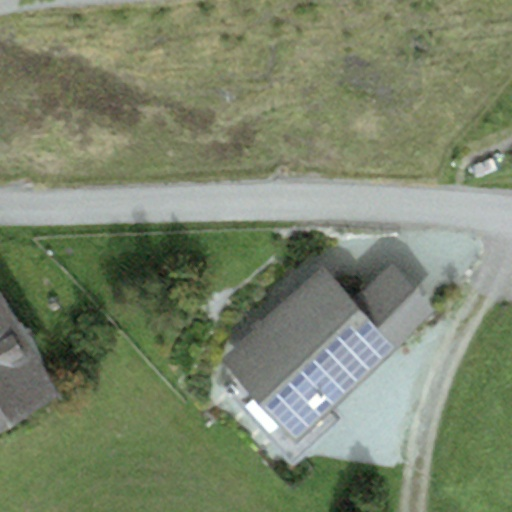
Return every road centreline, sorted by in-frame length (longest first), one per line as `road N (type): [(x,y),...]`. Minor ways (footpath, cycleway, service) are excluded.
road 1 (residential): [(511,211),(383,200),(0,204)]
road 2 (track): [(502,210),(497,251),(432,408),(414,511)]
